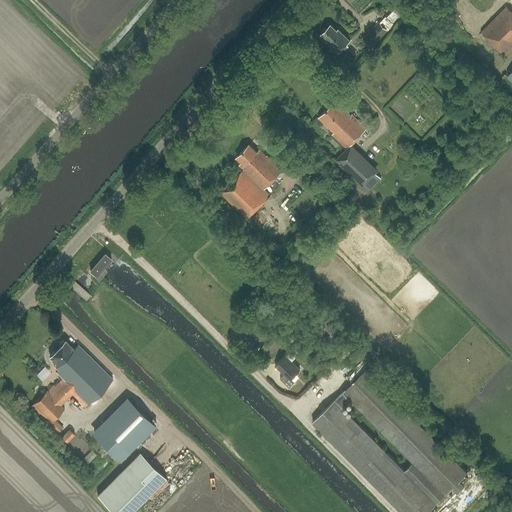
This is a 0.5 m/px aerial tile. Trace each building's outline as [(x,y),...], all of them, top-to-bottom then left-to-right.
[(511,10),(507,5),(481,32),(506,56),(511,50),(511,10)] [(394,24),(387,17),(386,16),(380,23),(379,22),(363,39),(372,47),(394,24)] [(338,53),(350,41),(338,29),(337,30),(331,24),(321,34),(331,43),(329,44),(338,53)] [(333,102),(318,117),(334,132),(332,134),(347,148),(332,163),(365,195),(381,179),(349,148),(367,129),(354,117),(352,115),(352,116),(344,108),(341,110),(333,102)] [(264,190),(283,170),(271,158),(270,159),(267,156),(266,156),(260,150),(257,152),(249,144),(236,158),(241,163),(239,166),(243,170),(221,193),(248,219),(270,196),(264,190)] [(96,276),(111,260),(106,254),(91,271),(96,276)] [(89,404),(113,380),(78,345),(74,349),(65,341),(50,356),(56,362),(54,365),(59,369),(57,372),(63,378),(55,387),(54,386),(48,392),(47,391),(31,406),(58,433),(63,428),(54,419),(64,408),(61,405),(75,391),(89,404)] [(356,356),(361,362),(375,349),(369,344),(356,356)] [(280,379),(289,388),(289,389),(296,397),(304,388),(296,381),(294,384),(290,380),(300,370),(285,356),(275,366),(284,375),(280,379)] [(90,430),(119,460),(155,424),(126,394),(90,430)] [(29,406),(25,401),(19,407),(23,412),(29,406)] [(62,437),(67,442),(75,434),(70,429),(62,437)] [(90,463),(97,454),(92,449),(84,459),(90,463)] [(140,452),(97,495),(114,511),(131,511),(166,478),(140,452)] [(487,511),(489,510),(473,496),(459,510),(461,511),(487,511)]
